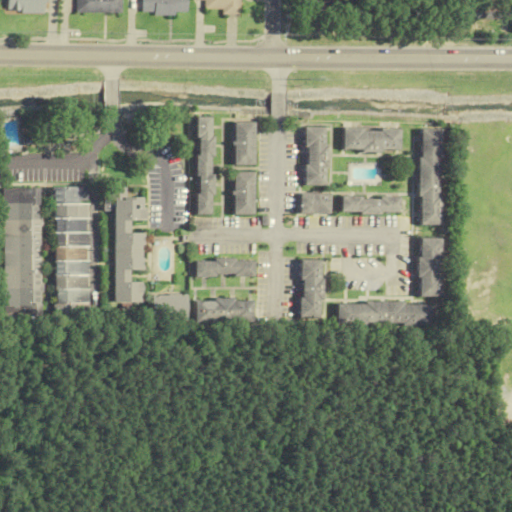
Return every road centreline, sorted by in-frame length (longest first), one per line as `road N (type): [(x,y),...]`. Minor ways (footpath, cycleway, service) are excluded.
road 1 (secondary): [(277,58),(0,53)]
road 2 (secondary): [(511,58),(277,58)]
